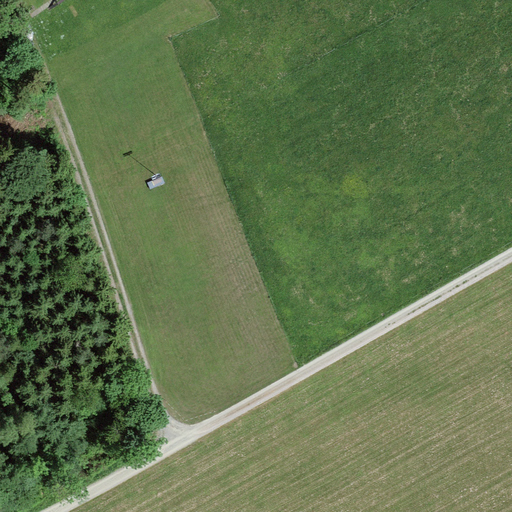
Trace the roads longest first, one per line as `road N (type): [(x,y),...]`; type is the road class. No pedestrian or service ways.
road 1 (track): [(185,433),(40,44)]
road 2 (track): [(511,250),(185,433)]
road 3 (track): [(185,433),(45,511)]
